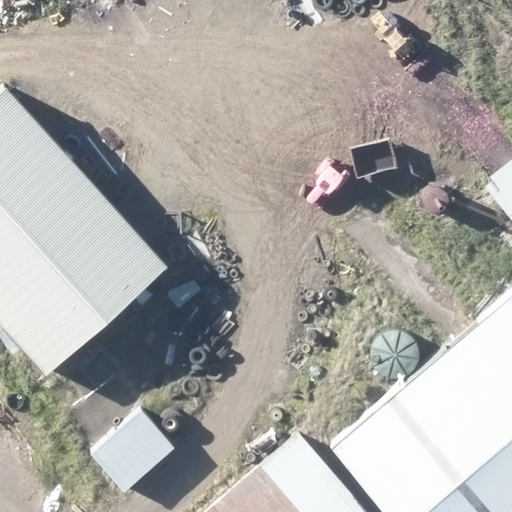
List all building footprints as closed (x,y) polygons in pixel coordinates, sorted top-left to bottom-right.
[(163,266),(2,89),(0,90),(0,323),(44,373),(163,266)] [(511,155),(477,185),(511,225),(511,155)] [(511,511),(511,290),(328,445),(384,511),(511,511)] [(170,447),(139,410),(87,456),(118,492),(170,447)] [(354,511),(291,439),(206,511),(354,511)]
